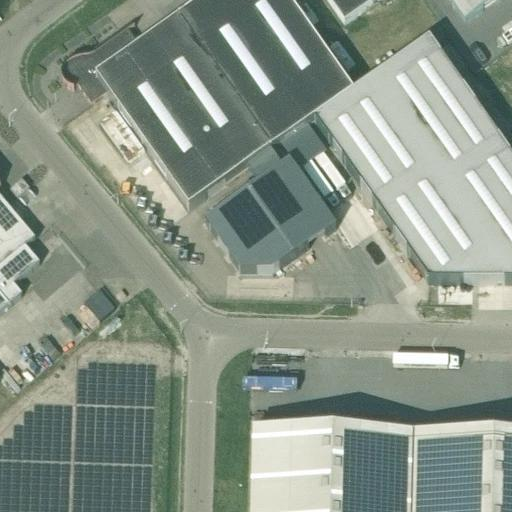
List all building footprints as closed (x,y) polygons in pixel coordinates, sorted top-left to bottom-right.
[(62,77),(62,78),(62,79),(62,80),(62,81),(62,82),(63,83),(63,84),(64,85),(64,86),(65,87),(66,88),(67,89),(68,90),(69,91),(70,91),(70,92),(71,92),(72,92),(73,93),(74,93),(75,92),(74,92),(79,88),(92,108),(107,97),(189,213),(314,125),(354,97),(285,0),(212,0),(141,51),(128,34),(135,29),(134,28),(132,30),(131,27),(102,48),(104,50),(98,54),(96,55),(94,56),(92,57),(90,58),(89,58),(87,59),(85,59),(84,59),(82,59),(81,60),(80,60),(78,60),(77,61),(76,61),(75,62),(74,62),(72,63),(71,64),(70,64),(69,65),(68,66),(67,67),(66,67),(66,68),(65,69),(64,70),(64,71),(63,72),(63,73),(63,74),(62,75),(62,77)] [(325,0),(344,27),(382,0),(325,0)] [(499,0),(448,0),(465,23),(499,0)] [(511,286),(511,160),(430,44),(354,97),(314,125),(428,287),(511,286)] [(290,167),(206,226),(241,276),(274,276),(336,232),(290,167)] [(29,191),(22,182),(10,192),(18,200),(29,191)] [(0,316),(22,298),(14,289),(39,267),(25,251),(35,242),(0,200),(0,189),(2,192),(3,191),(0,187),(0,316)] [(511,511),(511,440),(253,434),(251,511),(511,511)]
